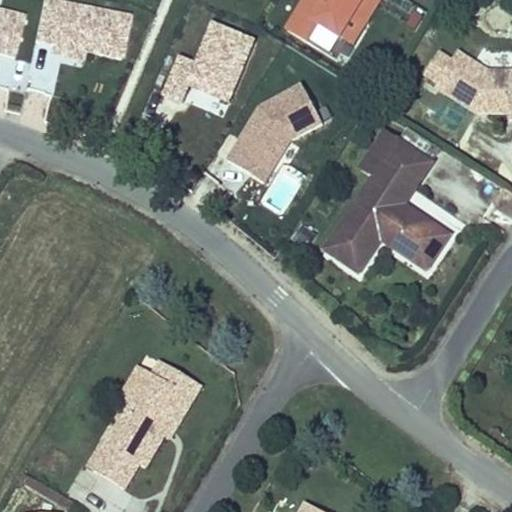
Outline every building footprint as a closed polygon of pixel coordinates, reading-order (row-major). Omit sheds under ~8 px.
[(341,48),(344,44),(354,50),(386,0),(305,0),(285,33),(309,48),(312,44),(319,33),(338,45),(341,48)] [(123,65),(132,20),(43,3),(34,47),(51,50),(49,58),(84,65),(85,57),(123,65)] [(0,58),(14,62),(25,21),(0,14),(0,58)] [(417,29),(424,19),(415,14),(409,24),(417,29)] [(230,109),(257,45),(213,27),(196,67),(180,60),(164,97),(184,105),(190,92),(230,109)] [(331,57),(338,45),(319,33),(312,44),(331,57)] [(442,87),(483,113),(487,113),(487,106),(497,106),(496,114),(511,114),(511,73),(498,74),(465,53),(442,87)] [(293,142),(325,125),(305,88),(263,110),(231,163),(246,172),(248,168),(256,173),(265,160),(277,168),(293,142)] [(436,168),(386,134),(360,173),(373,182),(323,256),(359,280),(382,247),(428,278),(454,240),(409,209),(436,168)] [(267,185),(277,168),(265,160),(256,173),(248,168),(246,172),(267,185)] [(161,365),(153,378),(139,371),(118,410),(97,449),(105,455),(91,481),(121,498),(139,467),(148,471),(167,442),(174,444),(206,391),(161,365)]
